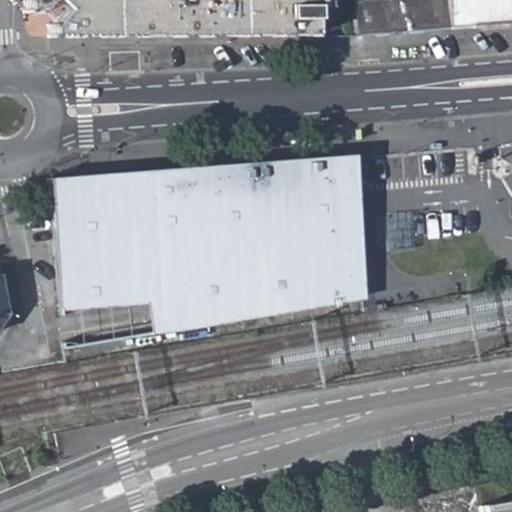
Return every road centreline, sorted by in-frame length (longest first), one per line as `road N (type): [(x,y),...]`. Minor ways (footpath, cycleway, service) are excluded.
road 1 (residential): [(62,508),(182,462),(371,412),(511,387)]
road 2 (primary): [(51,114),(511,82)]
road 3 (residential): [(0,167),(27,327),(22,341),(0,351)]
